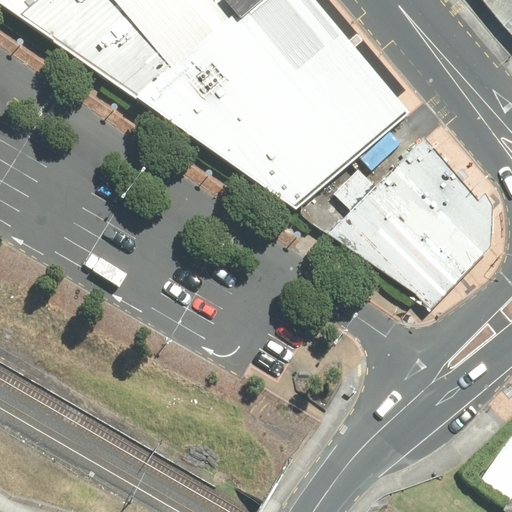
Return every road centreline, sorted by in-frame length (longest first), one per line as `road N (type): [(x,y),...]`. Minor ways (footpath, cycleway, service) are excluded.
road 1 (unclassified): [(420,392),(391,337),(0,69)]
road 2 (tertiary): [(511,183),(434,79),(423,38)]
road 3 (tertiary): [(312,511),(365,441),(420,392)]
road 4 (tertiary): [(420,392),(437,352),(511,280)]
